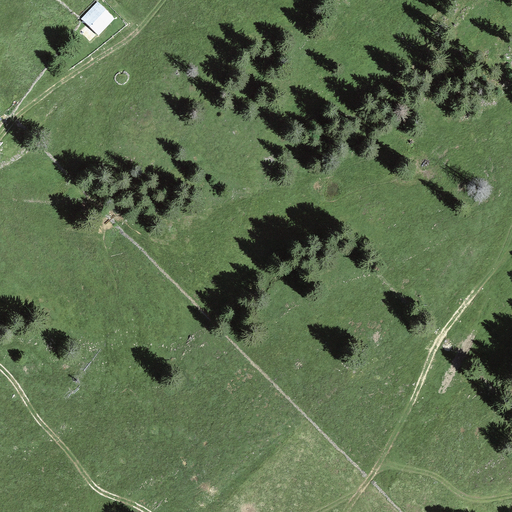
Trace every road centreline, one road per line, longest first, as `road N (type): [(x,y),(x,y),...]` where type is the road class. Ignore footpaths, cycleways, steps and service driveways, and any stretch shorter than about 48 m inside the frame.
road 1 (track): [(511,237),(441,340),(346,511)]
road 2 (track): [(148,511),(94,486),(0,367)]
